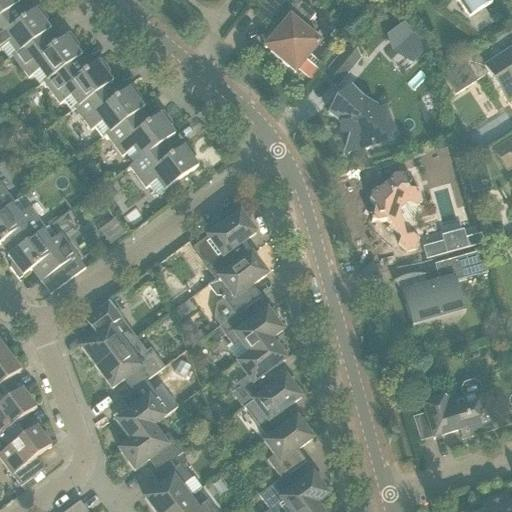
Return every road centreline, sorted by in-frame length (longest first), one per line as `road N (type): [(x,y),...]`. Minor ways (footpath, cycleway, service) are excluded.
road 1 (tertiary): [(387,494),(331,290),(280,151)]
road 2 (residential): [(40,321),(280,151)]
road 3 (tertiary): [(280,151),(248,112),(108,0)]
road 4 (residential): [(90,468),(40,321)]
road 5 (residential): [(387,494),(511,454)]
